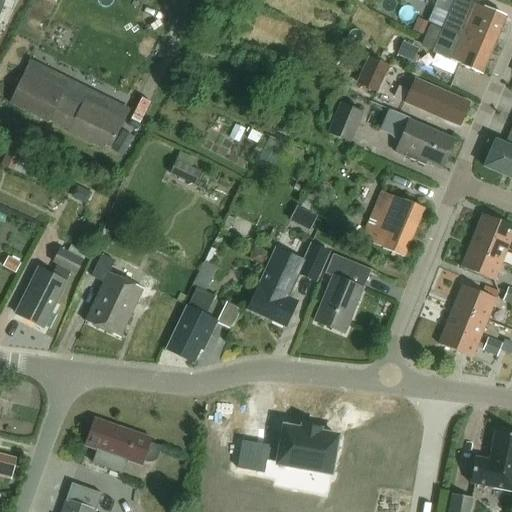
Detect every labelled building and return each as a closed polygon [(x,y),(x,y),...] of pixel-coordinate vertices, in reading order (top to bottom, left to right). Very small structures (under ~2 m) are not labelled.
[(0,0),(0,16),(5,18),(9,0),(0,0)] [(464,31),(494,44),(500,31),(500,30),(506,16),(485,7),(485,8),(471,2),(470,4),(461,0),(455,0),(444,28),(462,36),(464,31)] [(489,58),(494,44),(464,31),(462,36),(444,28),(433,52),(481,73),(488,58),(489,58)] [(378,92),(389,67),(370,58),(358,83),(378,92)] [(67,133),(103,149),(106,143),(111,146),(124,120),(84,100),(82,104),(63,94),(65,90),(25,71),(9,103),(49,122),(46,128),(53,131),(56,125),(68,131),(67,133)] [(460,126),(470,102),(415,79),(405,102),(460,126)] [(364,113),(340,104),(327,135),(351,145),(364,113)] [(442,167),(453,140),(409,121),(410,118),(391,110),(382,132),(401,140),(396,152),(425,164),(426,161),(442,167)] [(511,131),(507,144),(496,139),(484,167),(511,178),(511,131)] [(60,190),(67,174),(9,149),(2,165),(60,190)] [(176,161),(170,174),(196,187),(202,173),(176,161)] [(402,201),(382,192),(363,237),(373,242),(373,243),(382,246),(382,247),(404,257),(424,208),(403,199),(402,201)] [(509,244),(511,238),(511,236),(511,226),(482,215),(475,232),(508,245),(509,244)] [(475,232),(468,249),(501,263),(508,245),(475,232)] [(316,281),(330,251),(311,242),(297,273),(316,281)] [(76,273),(83,260),(61,249),(54,262),(58,264),(52,275),(38,268),(15,313),(43,328),(66,282),(71,271),(76,273)] [(468,249),(461,267),(494,280),(501,263),(468,249)] [(334,276),(315,320),(344,333),(370,270),(332,254),(328,265),(325,272),(334,276)] [(119,338),(143,289),(109,272),(115,261),(102,255),(92,276),(104,282),(85,321),(119,338)] [(21,264),(8,257),(3,267),(16,274),(21,264)] [(285,327),(297,301),(284,295),(287,287),(271,280),(276,269),(268,265),(247,309),(285,327)] [(462,285),(454,305),(487,318),(495,299),(462,285)] [(215,297),(196,288),(166,350),(193,363),(200,349),(203,351),(216,323),(231,331),(241,310),(227,303),(218,321),(206,315),(215,297)] [(511,290),(507,288),(502,301),(511,305),(511,290)] [(483,329),(487,318),(454,305),(446,324),(479,338),(486,341),(489,332),(483,329)] [(446,324),(438,344),(471,358),(479,338),(446,324)] [(217,364),(226,339),(215,336),(206,361),(217,364)] [(503,344),(489,338),(484,351),(498,357),(503,344)] [(93,463),(122,473),(127,460),(142,465),(144,460),(148,462),(153,461),(157,459),(161,447),(150,443),(151,438),(150,438),(150,440),(122,430),(123,428),(96,419),(96,418),(95,418),(85,445),(98,450),(93,463)] [(267,449),(268,442),(240,438),(236,466),(264,470),(266,460),(277,461),(276,462),(330,470),(335,432),(317,430),(318,426),(300,423),(300,427),(282,425),(278,451),(267,449)] [(511,491),(511,434),(495,431),(489,460),(476,457),(470,483),(511,491)] [(0,477),(12,481),(18,459),(0,454),(0,477)] [(62,511),(95,511),(102,494),(72,483),(62,511)] [(471,511),(474,498),(453,494),(449,511),(471,511)]
